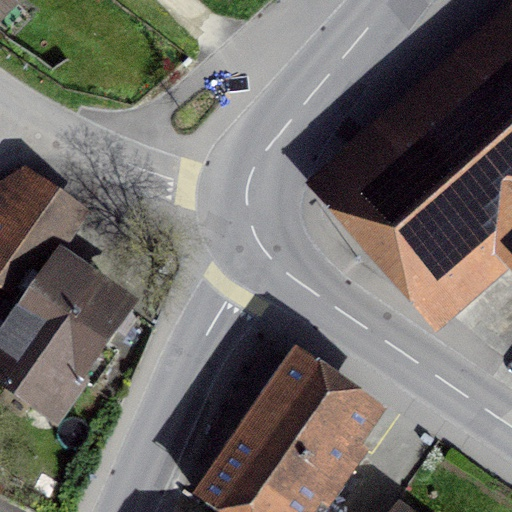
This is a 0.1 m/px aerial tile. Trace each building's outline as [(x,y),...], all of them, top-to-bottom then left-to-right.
[(511,49),(348,199),(428,288),(502,221),(511,232),(511,49)] [(0,188),(0,315),(71,218),(11,173),(0,188)] [(132,313),(63,263),(0,349),(0,376),(55,417),(132,313)] [(202,499),(220,511),(308,511),(376,421),(300,365),(252,431),(202,499)] [(413,511),(400,501),(390,511),(413,511)]
